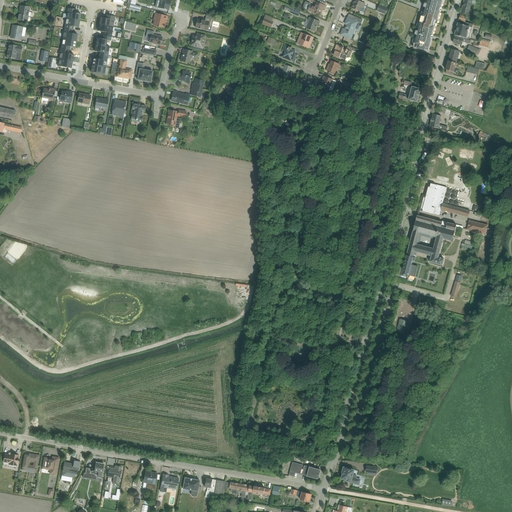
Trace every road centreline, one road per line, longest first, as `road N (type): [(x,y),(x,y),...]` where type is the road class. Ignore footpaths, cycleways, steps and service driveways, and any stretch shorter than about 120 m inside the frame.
road 1 (tertiary): [(457,0),(323,489)]
road 2 (unclassified): [(0,432),(323,489)]
road 3 (track): [(323,489),(452,511)]
